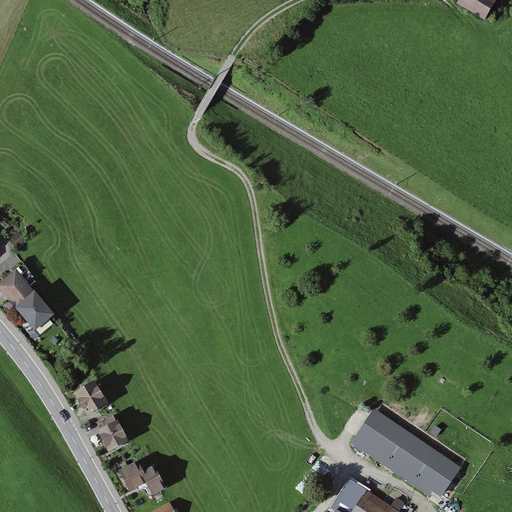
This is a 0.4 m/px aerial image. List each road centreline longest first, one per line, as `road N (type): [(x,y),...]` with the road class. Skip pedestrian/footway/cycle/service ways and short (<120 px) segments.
road 1 (track): [(311,0),(248,34),(192,137),(250,197),(275,336),(311,433),(353,476),(321,511)]
road 2 (tertiary): [(113,511),(0,331)]
